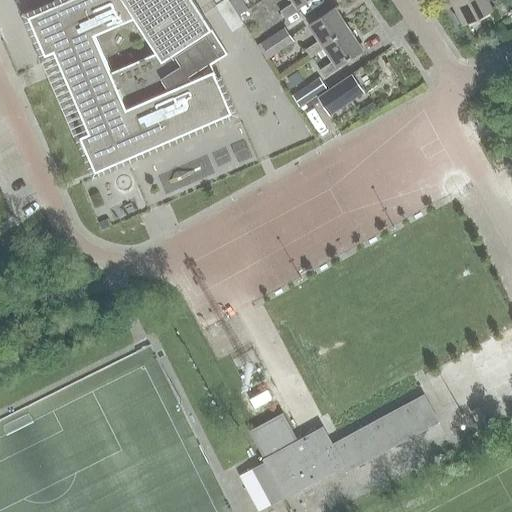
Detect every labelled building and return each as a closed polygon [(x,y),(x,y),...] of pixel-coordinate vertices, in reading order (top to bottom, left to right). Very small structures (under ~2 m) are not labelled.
[(79,136),(94,171),(231,112),(210,64),(226,53),(192,0),(63,0),(27,16),(44,55),(53,51),(88,132),(79,136)] [(297,7),(307,0),(291,0),(293,2),(279,11),(284,19),(299,9),(297,7)] [(449,0),(463,25),(491,10),(485,0),(449,0)] [(320,45),(347,27),(334,7),(307,23),(317,40),(303,48),(308,56),(322,48),(320,45)] [(336,65),(362,49),(347,27),(320,45),(322,48),(330,61),(316,69),(321,77),(338,67),(336,65)] [(285,28),(261,44),(269,57),(293,41),(285,28)] [(329,115),(363,93),(350,74),(317,96),(329,115)] [(299,107),(326,88),(318,77),(291,95),(299,107)] [(271,399),(266,390),(249,399),(254,408),(271,399)] [(286,437),(291,435),(281,416),(252,432),(265,457),(262,459),(265,464),(254,470),(271,501),(282,495),(283,498),(301,488),(304,494),(313,489),(310,483),(342,466),(345,472),(438,422),(423,395),(331,444),(322,427),(290,444),(286,437)]
